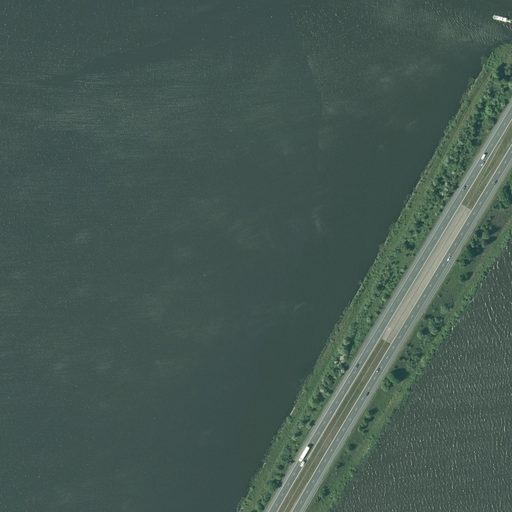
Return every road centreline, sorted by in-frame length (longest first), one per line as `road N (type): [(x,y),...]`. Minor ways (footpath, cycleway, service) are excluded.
road 1 (motorway): [(511,111),(272,511)]
road 2 (motorway): [(295,511),(511,150)]
